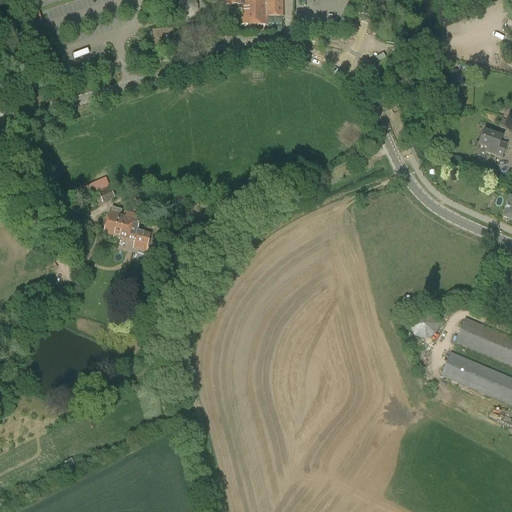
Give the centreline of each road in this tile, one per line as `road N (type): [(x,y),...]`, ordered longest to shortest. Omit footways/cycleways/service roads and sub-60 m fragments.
road 1 (tertiary): [(5,107),(82,98),(256,53),(305,56),(342,71)]
road 2 (tertiary): [(511,244),(424,199),(342,71)]
